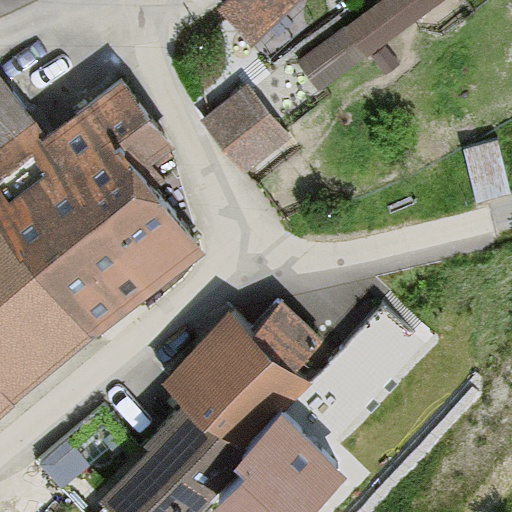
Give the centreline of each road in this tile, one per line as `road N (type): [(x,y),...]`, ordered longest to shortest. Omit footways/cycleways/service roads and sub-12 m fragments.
road 1 (unclassified): [(0,471),(250,262)]
road 2 (residential): [(250,262),(154,53),(147,0)]
